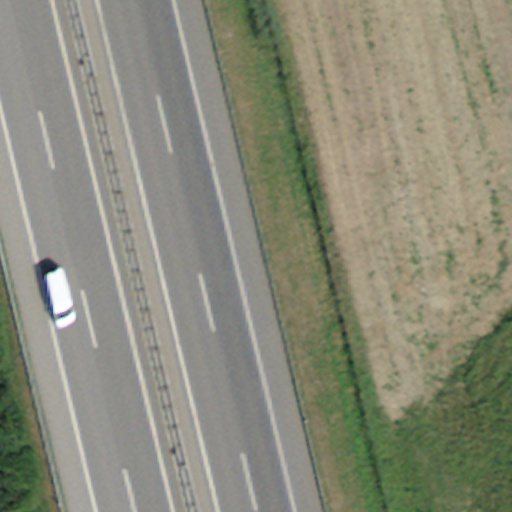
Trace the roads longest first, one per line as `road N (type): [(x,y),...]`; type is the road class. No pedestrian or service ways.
road 1 (motorway): [(6,0),(128,511)]
road 2 (motorway): [(251,511),(130,0)]
